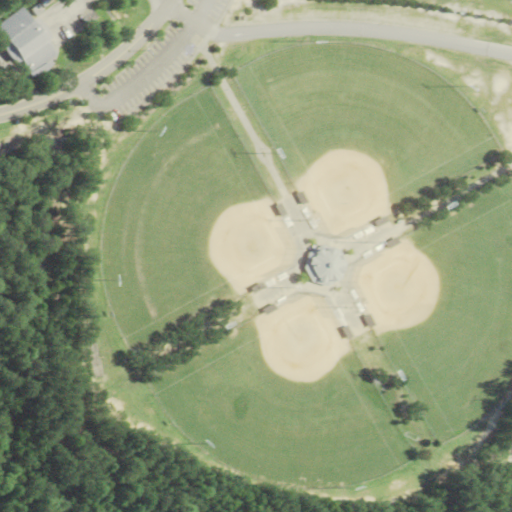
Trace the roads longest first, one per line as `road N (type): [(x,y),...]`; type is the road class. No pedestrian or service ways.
road 1 (residential): [(511,54),(359,30),(226,35),(175,5)]
road 2 (residential): [(0,117),(98,77),(156,30),(178,0)]
